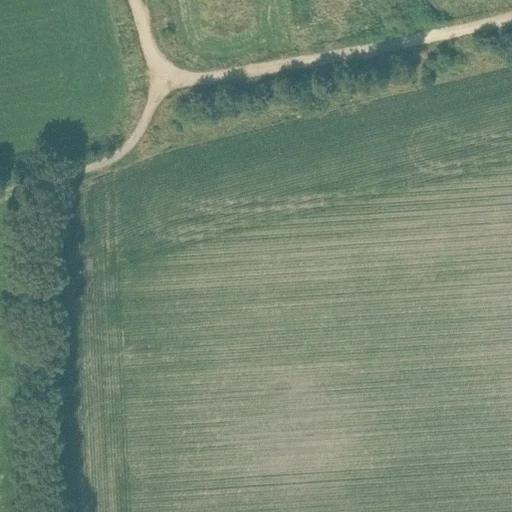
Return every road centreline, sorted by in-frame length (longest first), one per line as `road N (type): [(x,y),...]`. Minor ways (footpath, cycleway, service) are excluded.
road 1 (track): [(23,511),(13,213),(110,159),(163,78)]
road 2 (track): [(163,78),(293,64),(511,21)]
